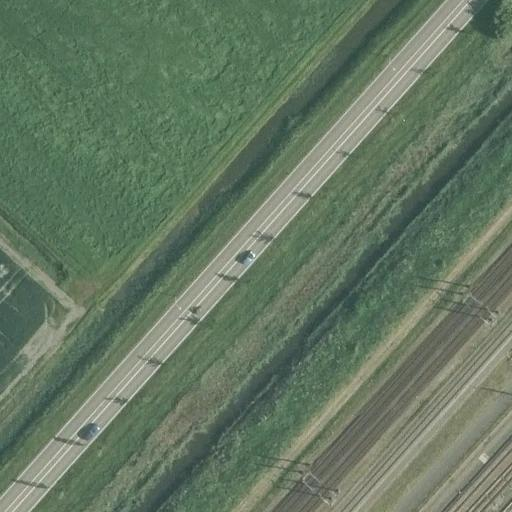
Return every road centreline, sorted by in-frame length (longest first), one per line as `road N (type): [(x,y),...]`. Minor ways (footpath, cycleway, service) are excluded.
road 1 (secondary): [(9,511),(468,0)]
road 2 (track): [(511,209),(239,511)]
